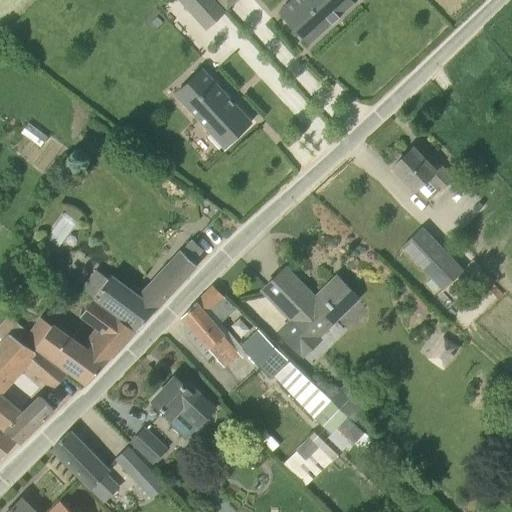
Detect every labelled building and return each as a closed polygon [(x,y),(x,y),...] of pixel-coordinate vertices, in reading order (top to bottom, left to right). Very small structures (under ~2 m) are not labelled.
[(175,0),(188,13),(201,0),(175,0)] [(294,0),(289,5),(283,11),(281,13),(283,15),(293,25),(308,42),(353,2),(351,0),(294,0)] [(181,90),(188,98),(229,144),(255,121),(214,74),(208,67),(181,90)] [(394,167),(427,203),(453,179),(438,163),(433,167),(414,148),(394,167)] [(444,290),(464,271),(423,227),(403,246),(444,290)] [(192,240),(182,250),(192,259),(202,249),(192,240)] [(81,289),(135,331),(138,328),(198,265),(192,259),(182,250),(137,297),(111,276),(109,279),(96,269),(81,289)] [(265,290),(295,320),(282,332),(300,350),(301,349),(304,352),(319,337),(316,334),(356,295),(339,277),(317,299),(287,268),(265,290)] [(181,316),(225,366),(241,354),(218,323),(235,308),(212,285),(181,316)] [(87,383),(134,332),(93,301),(78,319),(100,335),(87,350),(54,325),(42,316),(27,338),(38,346),(38,347),(87,383)] [(0,339),(2,341),(6,338),(11,332),(14,335),(20,340),(27,332),(9,316),(0,326),(0,339)] [(241,344),(270,377),(275,374),(316,416),(336,436),(351,448),(367,432),(356,422),(355,423),(331,399),(326,394),(294,365),(258,329),(241,344)] [(2,341),(0,344),(0,424),(22,442),(55,409),(40,394),(24,412),(3,394),(28,365),(55,388),(68,375),(38,353),(20,340),(14,335),(11,332),(6,338),(2,341)] [(443,334),(432,360),(448,367),(459,341),(443,334)] [(199,426),(191,419),(209,401),(216,407),(217,407),(193,385),(190,389),(175,376),(153,400),(172,417),(168,422),(186,439),(199,426)] [(355,423),(356,422),(366,411),(362,407),(365,404),(345,384),(331,399),(355,423)] [(146,425),(132,441),(155,462),(169,447),(146,425)] [(273,449),(280,442),(266,427),(259,434),(273,449)] [(0,462),(12,449),(18,442),(0,428),(0,462)] [(72,430),(53,449),(92,489),(93,488),(106,501),(122,486),(108,471),(110,469),(91,449),(72,430)] [(307,484),(336,454),(314,431),(285,461),(307,484)] [(153,471),(129,446),(117,458),(140,483),(153,471)] [(9,511),(72,511),(61,500),(48,511),(36,511),(23,498),(9,511)]
